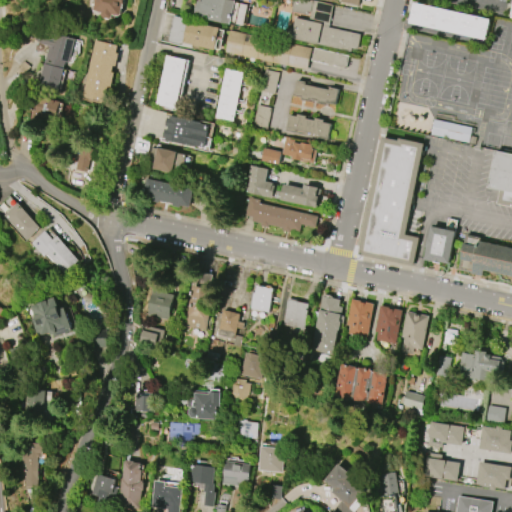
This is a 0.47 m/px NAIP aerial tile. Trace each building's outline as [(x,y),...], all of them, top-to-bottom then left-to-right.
[(123,0),(123,4),(122,4),(120,14),(117,15),(111,14),(110,18),(108,19),(101,18),(99,15),(100,12),(90,10),(92,4),(90,4),(90,0),(123,0)] [(194,16),(198,0),(203,1),(203,0),(236,0),(235,3),(247,5),(242,25),(230,23),(230,24),(194,16)] [(314,0),(293,0),(291,12),(297,13),(291,39),(351,51),(352,48),(359,49),(362,33),(329,26),(334,4),(314,0)] [(414,2),(409,23),(487,40),(491,19),(414,2)] [(173,16),(220,26),(214,51),(168,41),(173,16)] [(74,39),(68,62),(64,61),(62,69),(64,69),(58,92),(37,86),(48,46),(40,44),(32,39),(38,30),(74,39)] [(348,56),(229,30),(224,52),(307,71),(309,60),(346,68),(348,56)] [(94,40),(117,45),(115,53),(118,54),(116,66),(113,65),(111,72),(114,72),(111,87),(108,86),(105,102),(82,96),(94,40)] [(167,55),(187,60),(176,109),(156,105),(167,55)] [(15,72),(23,61),(30,66),(22,77),(15,72)] [(225,68),(215,117),(234,121),(244,72),(225,68)] [(252,127),(266,130),(278,73),(264,69),(252,127)] [(296,79),(306,81),(305,85),(330,90),(330,87),(338,89),(334,104),(328,103),(327,106),(317,104),(318,101),(310,99),(309,102),(301,100),(301,97),(293,95),(296,79)] [(60,102),(57,118),(60,118),(59,124),(30,118),(33,100),(38,101),(39,97),(60,102)] [(431,134),(436,112),(451,115),(451,119),(475,124),(470,144),(431,134)] [(167,115),(162,140),(204,149),(210,124),(167,115)] [(286,132),(296,134),(296,130),(321,135),(320,138),(328,140),(331,124),(324,123),(325,119),(315,117),(315,120),(307,118),(307,116),(299,115),(298,117),(289,115),(286,132)] [(313,163),(291,159),(291,156),(288,156),(290,144),(284,143),(285,137),(295,139),(294,142),(317,147),(313,163)] [(382,137),(425,147),(406,235),(419,238),(413,266),(357,254),(382,137)] [(156,148),(176,152),(171,173),(151,169),(156,148)] [(264,148),(261,161),(279,164),(281,151),(264,148)] [(511,154),(495,151),(486,190),(499,192),(496,204),(511,207),(511,154)] [(80,172),(83,158),(93,160),(89,174),(80,172)] [(251,165),(268,169),(266,181),(276,183),(272,198),(245,193),(251,165)] [(146,178),(194,189),(190,207),(142,196),(146,178)] [(284,184),(280,200),(317,208),(322,188),(311,186),(310,190),(284,184)] [(0,209),(0,201),(9,194),(17,203),(17,202),(40,227),(26,240),(4,215),(4,214),(0,209)] [(249,197),(261,199),(260,203),(318,216),(316,227),(301,224),(300,232),(290,230),(289,232),(282,230),(283,228),(268,225),(268,227),(260,225),(260,223),(251,221),(252,217),(245,216),(249,197)] [(424,259),(448,265),(458,220),(448,218),(446,229),(431,226),(424,259)] [(31,243),(46,231),(53,239),(57,236),(78,260),(63,273),(46,254),(43,257),(31,243)] [(466,234),(480,237),(480,240),(511,247),(511,283),(458,271),(466,234)] [(251,308),(254,293),(256,293),(258,285),(275,289),(269,312),(251,308)] [(204,331),(211,293),(192,289),(184,327),(204,331)] [(151,290),(173,295),(167,319),(146,315),(151,290)] [(338,330),(332,354),(311,350),(323,296),(325,294),(332,296),(333,298),(340,300),(339,307),(342,308),(341,315),(344,316),(342,323),(341,323),(339,330),(338,330)] [(67,309),(74,332),(55,338),(54,335),(52,336),(51,333),(36,338),(30,319),(35,318),(31,306),(57,297),(61,311),(67,309)] [(283,325),(288,298),(297,300),(296,301),(309,304),(303,334),(289,331),(290,326),(283,325)] [(351,299),(345,325),(348,326),(346,334),(366,338),(374,304),(351,299)] [(379,305),(373,334),(376,334),(375,340),(395,344),(402,310),(379,305)] [(216,335),(222,310),(240,314),(238,322),(244,323),(242,329),(237,328),(235,335),(243,337),(240,347),(232,345),(234,339),(216,335)] [(406,311),(401,337),(403,338),(400,351),(412,354),(414,348),(422,350),(429,316),(406,311)] [(141,325),(161,330),(159,340),(161,340),(160,343),(158,343),(157,346),(137,342),(141,325)] [(504,362),(501,383),(458,376),(461,352),(474,354),(475,349),(488,351),(487,353),(491,354),(491,356),(500,357),(504,362)] [(241,374),(261,379),(266,358),(247,353),(241,374)] [(450,357),(439,356),(438,371),(449,372),(450,357)] [(340,364),(334,397),(350,400),(356,367),(340,364)] [(356,367),(350,400),(365,403),(371,370),(356,367)] [(371,370),(365,403),(380,406),(387,373),(371,370)] [(53,415),(52,390),(24,391),(25,416),(53,415)] [(406,391),(425,396),(422,410),(402,404),(406,391)] [(194,393),(208,394),(208,392),(220,392),(219,420),(193,419),(193,418),(191,418),(188,414),(188,409),(190,407),(193,407),(194,393)] [(134,411),(135,394),(154,395),(153,412),(134,411)] [(487,422),(504,424),(506,407),(488,406),(487,422)] [(168,422),(200,424),(200,433),(198,434),(195,434),(195,438),(192,441),(179,440),(179,441),(167,441),(168,422)] [(431,422),(428,446),(442,448),(443,444),(462,446),(465,427),(431,422)] [(257,438),(258,424),(243,423),(242,437),(257,438)] [(511,452),(478,448),(482,425),(511,429),(511,440),(511,452)] [(24,487),(25,463),(21,463),(21,443),(44,443),(43,456),(41,456),(41,457),(38,457),(38,487),(31,487),(31,490),(26,490),(26,487),(24,487)] [(283,446),(259,445),(259,471),(282,471),(283,446)] [(456,481),(459,462),(441,460),(442,455),(427,453),(423,477),(456,481)] [(117,506),(121,477),(123,477),(125,461),(127,460),(135,461),(136,463),(142,463),(141,470),(143,470),(141,480),(143,480),(142,482),(144,484),(143,490),(141,491),(139,509),(117,506)] [(224,461),(251,465),(247,488),(221,484),(224,461)] [(511,466),(479,462),(475,485),(506,490),(508,479),(511,479),(511,466)] [(188,481),(190,463),(214,467),(212,483),(213,483),(212,492),(214,492),(211,507),(200,505),(203,492),(201,492),(202,484),(188,481)] [(330,511),(341,500),(331,492),(334,488),(323,480),(337,463),(352,475),(350,478),(364,489),(356,499),(361,503),(353,511),(330,511)] [(395,471),(380,474),(384,496),(398,494),(395,471)] [(92,494),(98,473),(118,479),(116,487),(118,488),(116,495),(117,495),(113,507),(98,502),(100,496),(92,494)] [(165,486),(183,488),(179,511),(166,511),(167,509),(151,507),(155,480),(166,482),(165,486)] [(458,496),(454,511),(492,511),(494,502),(458,496)] [(224,511),(227,499),(218,497),(215,511),(224,511)]
